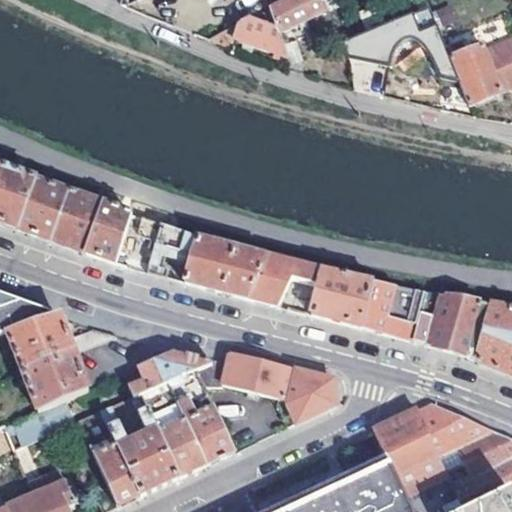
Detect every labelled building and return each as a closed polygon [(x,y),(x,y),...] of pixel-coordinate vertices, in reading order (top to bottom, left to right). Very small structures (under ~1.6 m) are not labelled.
[(291,30),(327,11),(322,0),(292,0),(269,12),(278,36),(279,36),(287,59),(289,68),(302,63),(291,30)] [(435,11),(444,27),(457,20),(448,4),(435,11)] [(433,16),(430,8),(341,43),(349,64),(425,34),(420,21),(433,16)] [(208,43),(229,51),(234,41),(287,59),(279,36),(278,36),(269,12),(249,22),(248,20),(237,26),(238,27),(208,43)] [(483,47),(450,60),(468,108),(501,94),(501,93),(511,88),(511,39),(484,51),(483,47)] [(1,167),(0,169),(0,225),(15,231),(35,182),(35,180),(1,167)] [(35,182),(15,231),(50,244),(68,194),(35,182)] [(100,206),(68,194),(50,244),(83,255),(100,206)] [(104,207),(100,206),(83,255),(113,266),(130,217),(104,207)] [(183,284),(247,301),(267,258),(198,240),(141,220),(137,233),(139,238),(150,241),(148,249),(153,251),(146,275),(164,280),(167,271),(157,267),(162,250),(191,258),(183,284)] [(267,258),(247,301),(278,309),(292,283),(318,289),(323,272),(297,266),(267,258)] [(371,283),(323,272),(318,289),(310,318),(359,330),(371,283)] [(511,376),(511,311),(508,311),(479,306),(463,303),(416,292),(391,287),(371,283),(359,330),(464,358),(511,376)] [(0,335),(8,333),(8,335),(58,317),(0,297),(0,335)] [(23,375),(74,356),(68,340),(59,316),(58,317),(8,335),(23,375)] [(75,359),(117,337),(93,331),(68,340),(74,356),(75,359)] [(141,398),(169,385),(197,374),(210,368),(210,364),(176,354),(140,372),(146,384),(129,391),(133,401),(141,398)] [(23,375),(38,416),(64,406),(89,396),(75,359),(74,356),(23,375)] [(286,401),(293,371),(232,356),(227,363),(210,364),(210,368),(197,374),(204,388),(221,387),(222,385),(277,399),(286,401)] [(293,371),(286,401),(287,402),(298,426),(338,407),(333,381),(293,371)] [(197,374),(169,385),(186,422),(207,467),(236,454),(215,409),(198,417),(192,404),(208,397),(204,388),(197,374)] [(286,401),(277,399),(291,429),(298,426),(287,402),(286,401)] [(415,412),(438,458),(455,494),(464,511),(471,511),(510,493),(511,491),(511,442),(430,405),(415,412)] [(38,416),(14,425),(23,448),(59,434),(54,421),(65,417),(67,413),(64,406),(38,416)] [(415,412),(374,432),(388,460),(396,478),(438,458),(415,412)] [(108,432),(111,440),(142,499),(180,481),(158,435),(148,413),(139,417),(148,437),(128,446),(119,427),(108,432)] [(186,422),(158,435),(180,481),(207,467),(186,422)] [(111,440),(88,450),(105,483),(119,509),(142,499),(111,440)] [(285,508),(286,511),(412,511),(396,478),(388,460),(285,508)] [(34,495),(7,507),(9,511),(68,511),(66,508),(75,503),(61,472),(29,485),(34,495)] [(113,511),(119,509),(105,483),(91,490),(103,511),(113,511)] [(511,511),(511,496),(510,493),(471,511),(511,511)] [(464,511),(455,494),(419,511),(464,511)]
